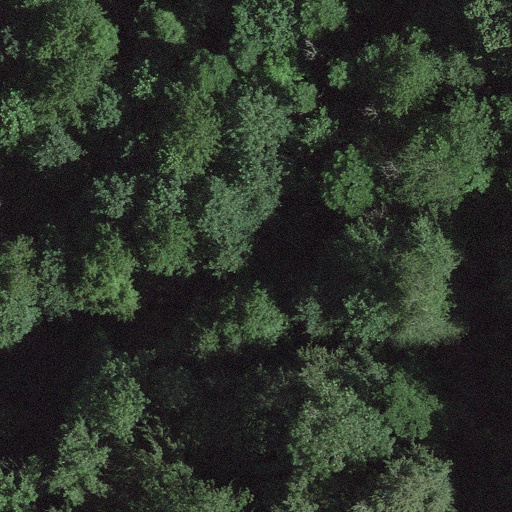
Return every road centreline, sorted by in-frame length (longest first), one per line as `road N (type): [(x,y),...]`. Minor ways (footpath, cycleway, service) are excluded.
road 1 (track): [(0,386),(59,349),(187,299),(511,224)]
road 2 (track): [(0,395),(79,432),(123,441),(187,430),(363,350),(411,346)]
